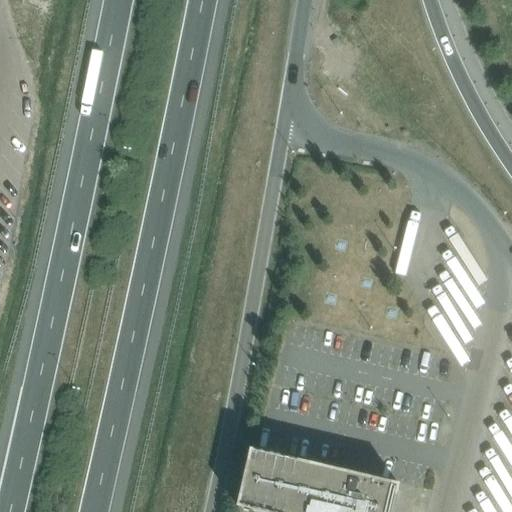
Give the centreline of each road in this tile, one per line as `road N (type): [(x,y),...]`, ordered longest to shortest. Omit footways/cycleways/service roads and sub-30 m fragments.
road 1 (motorway): [(97,511),(203,0)]
road 2 (motorway): [(116,0),(10,511)]
road 3 (motorway): [(511,164),(480,114),(431,0)]
